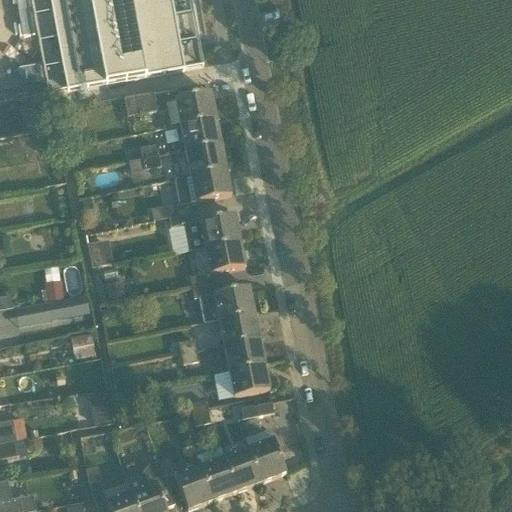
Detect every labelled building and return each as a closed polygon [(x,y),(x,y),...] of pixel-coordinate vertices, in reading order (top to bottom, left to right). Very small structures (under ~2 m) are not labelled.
[(48,0),(65,94),(124,83),(183,73),(170,0),(48,0)] [(33,18),(0,24),(0,105),(48,97),(33,18)] [(175,102),(180,128),(215,121),(210,95),(175,102)] [(123,102),(127,120),(156,114),(153,97),(123,102)] [(180,128),(185,154),(221,148),(215,121),(180,128)] [(185,154),(190,180),(226,173),(221,148),(185,154)] [(140,152),(142,162),(158,159),(156,149),(140,152)] [(160,170),(158,159),(142,162),(144,173),(160,170)] [(166,210),(168,221),(193,216),(191,205),(195,205),(195,206),(231,199),(226,173),(190,180),(174,183),(179,208),(166,210)] [(188,254),(204,251),(240,244),(234,218),(195,226),(193,216),(168,221),(171,232),(183,229),(188,254)] [(87,247),(91,271),(113,267),(108,243),(87,247)] [(240,244),(204,251),(209,277),(245,271),(240,244)] [(189,280),(191,291),(208,288),(205,277),(189,280)] [(203,326),(219,323),(254,317),(249,290),(209,298),(208,288),(191,291),(193,302),(198,301),(203,326)] [(0,312),(12,311),(10,299),(0,300),(0,312)] [(219,323),(224,349),(263,341),(259,341),(254,317),(219,323)] [(224,349),(229,375),(269,367),(269,366),(264,367),(259,342),(263,342),(263,341),(224,349)] [(194,343),(178,346),(180,358),(196,354),(194,343)] [(72,348),(74,362),(95,358),(92,344),(72,348)] [(196,354),(180,358),(182,368),(198,365),(196,354)] [(211,378),(216,404),(234,401),(269,394),(266,375),(270,374),(269,367),(229,375),(211,378)] [(206,405),(205,405),(190,407),(191,412),(191,413),(193,419),(208,415),(206,405)] [(256,408),(258,419),(274,416),(272,405),(256,408)] [(258,419),(256,408),(240,411),(242,422),(258,419)] [(191,413),(191,412),(178,414),(179,421),(193,419),(191,413)] [(208,415),(193,419),(195,430),(211,427),(208,415)] [(0,425),(0,446),(24,442),(26,442),(23,422),(0,425)] [(0,446),(0,463),(18,459),(27,458),(24,442),(0,446)] [(286,476),(273,443),(248,452),(260,486),(286,476)] [(248,452),(224,461),(236,495),(260,486),(248,452)] [(168,460),(158,464),(164,480),(174,476),(168,460)] [(224,461),(199,470),(212,504),(236,495),(224,461)] [(126,482),(131,496),(137,511),(165,511),(174,508),(164,480),(158,464),(149,467),(156,487),(144,491),(140,480),(128,484),(126,482)] [(190,511),(212,504),(199,470),(175,480),(186,511),(190,511)] [(86,472),(88,488),(99,486),(97,471),(86,472)] [(106,505),(108,511),(137,511),(131,496),(106,505)] [(0,502),(0,511),(21,511),(19,502),(0,506),(0,502)]
